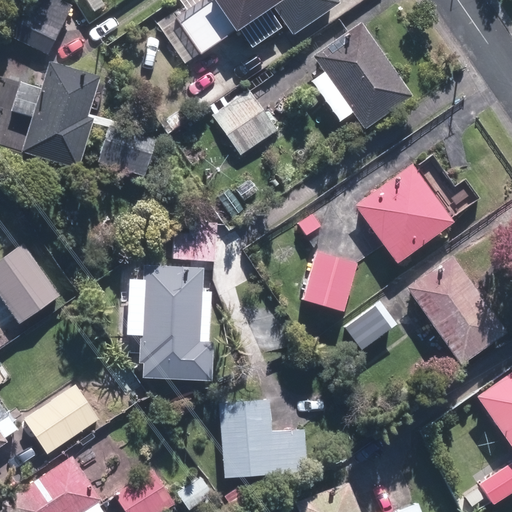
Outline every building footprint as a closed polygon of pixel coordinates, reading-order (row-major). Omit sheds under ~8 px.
[(10,0),(0,26),(0,31),(50,53),(72,0),(10,0)] [(204,53),(276,4),(296,33),(342,1),(341,0),(200,0),(178,15),(204,53)] [(415,94),(364,20),(317,53),(368,126),(415,94)] [(52,59),(25,151),(82,168),(98,116),(92,115),(104,74),(52,59)] [(252,89),(214,114),(242,155),(279,130),(252,89)] [(112,125),(101,160),(148,173),(159,138),(112,125)] [(415,163),(358,203),(400,261),(456,220),(415,163)] [(175,219),(173,256),(218,259),(220,222),(175,219)] [(63,294),(26,242),(0,260),(0,289),(23,322),(63,294)] [(346,308),(359,261),(320,250),(307,297),(346,308)] [(453,253),(410,285),(466,360),(509,328),(453,253)] [(147,263),(144,346),(204,348),(207,265),(147,263)] [(364,347),(395,324),(378,302),(348,325),(364,347)] [(511,370),(479,394),(511,440),(511,370)] [(102,417),(77,382),(26,417),(50,452),(102,417)] [(308,426),(274,428),(273,396),(220,399),(225,474),(310,469),(308,426)] [(0,446),(11,439),(0,424),(0,446)] [(11,511),(80,511),(103,498),(75,454),(4,499),(11,511)] [(511,458),(478,480),(493,503),(511,491),(511,458)] [(159,511),(176,501),(154,467),(115,492),(128,511),(159,511)] [(365,511),(352,479),(297,501),(301,511),(365,511)] [(424,511),(420,500),(388,511),(424,511)]
